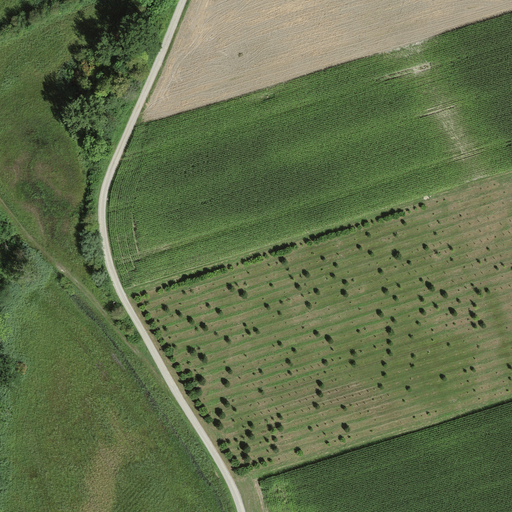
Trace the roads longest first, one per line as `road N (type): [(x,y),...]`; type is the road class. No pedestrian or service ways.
road 1 (track): [(239,511),(105,267),(99,217),(107,170),(180,0)]
road 2 (track): [(166,379),(16,226),(0,197)]
